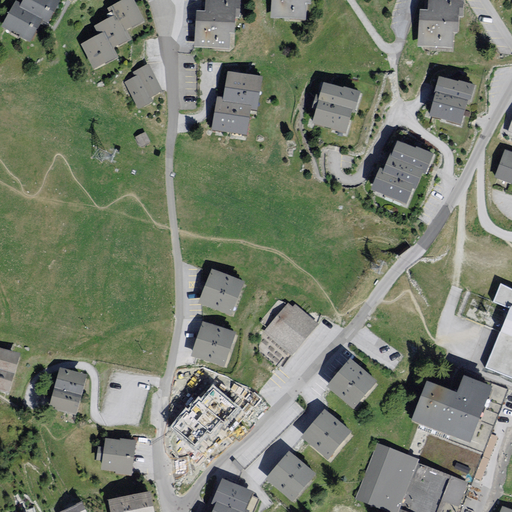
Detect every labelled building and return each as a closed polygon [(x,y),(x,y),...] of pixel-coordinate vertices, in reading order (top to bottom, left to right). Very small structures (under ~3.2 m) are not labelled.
[(58,1),(55,0),(26,0),(24,5),(18,2),(6,24),(32,38),(42,19),(47,22),(58,1)] [(146,22),(135,0),(124,0),(113,6),(118,16),(97,26),(101,34),(81,44),(93,69),(119,56),(115,48),(133,39),(129,31),(146,22)] [(241,0),(206,0),(206,13),(197,13),(196,49),(229,50),(230,39),(234,39),(235,20),(240,20),(241,0)] [(273,0),(272,22),(306,24),(307,11),(312,11),(312,0),(273,0)] [(465,0),(430,0),(430,10),(421,9),(418,45),(453,47),(454,34),(459,34),(460,17),(464,17),(465,0)] [(162,91),(148,65),(134,72),(136,76),(125,82),(139,109),(153,102),(151,97),(162,91)] [(263,83),(229,76),(224,99),(218,98),(213,129),(248,135),(252,109),(259,110),(263,83)] [(470,107),(476,86),(441,77),(435,97),(439,98),(467,106),(470,107)] [(361,93),(325,82),(313,122),(349,132),(361,93)] [(461,125),(467,106),(439,98),(434,117),(461,125)] [(145,132),(135,137),(141,147),(150,142),(145,132)] [(434,156),(401,142),(394,158),(426,171),(428,171),(434,156)] [(511,152),(508,151),(497,180),(511,185),(511,152)] [(426,171),(394,158),(391,157),(384,172),(417,185),(420,186),(426,171)] [(417,185),(384,172),(380,170),(372,190),(409,205),(417,185)] [(244,282),(214,270),(200,304),(230,316),(244,282)] [(511,289),(501,284),(494,303),(482,333),(489,336),(497,339),(485,370),(502,377),(511,380),(511,289)] [(319,326),(291,303),(265,334),(293,357),(304,343),(319,326)] [(237,333),(204,322),(193,356),(226,367),(237,333)] [(18,355),(0,349),(0,389),(7,391),(18,355)] [(351,360),(329,387),(354,408),(377,382),(351,360)] [(87,375),(61,368),(55,387),(50,407),(76,415),(87,375)] [(506,392),(466,376),(459,393),(429,381),(413,421),(430,428),(483,449),(506,392)] [(186,411),(173,427),(195,445),(207,430),(210,433),(221,420),(224,423),(236,408),(213,389),(201,403),(199,401),(189,413),(186,411)] [(351,431),(326,410),(303,439),(328,460),(351,431)] [(483,449),(430,428),(418,460),(471,481),(483,449)] [(131,475),(135,443),(108,440),(104,472),(131,475)] [(377,444),(355,502),(380,511),(458,511),(471,481),(418,460),(377,444)] [(316,474),(291,453),(267,481),(293,502),(316,474)] [(214,501),(219,503),(239,511),(245,511),(254,493),(223,480),(214,501)] [(148,511),(146,496),(112,502),(113,511),(148,511)] [(80,511),(77,503),(56,511),(80,511)] [(239,511),(219,503),(215,511),(239,511)]
